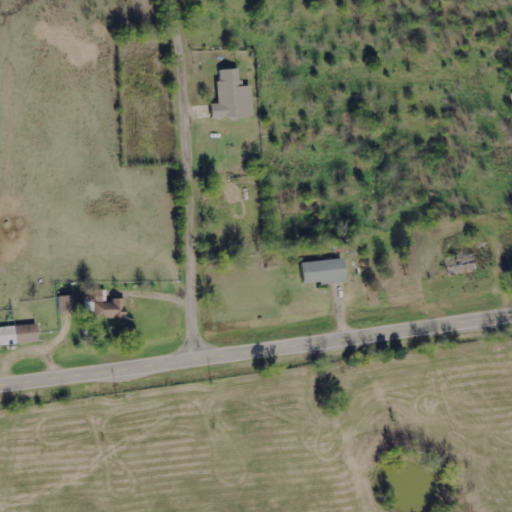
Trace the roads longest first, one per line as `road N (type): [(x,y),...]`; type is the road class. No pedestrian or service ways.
road 1 (secondary): [(0,387),(511,316)]
road 2 (residential): [(193,361),(197,181),(176,0)]
